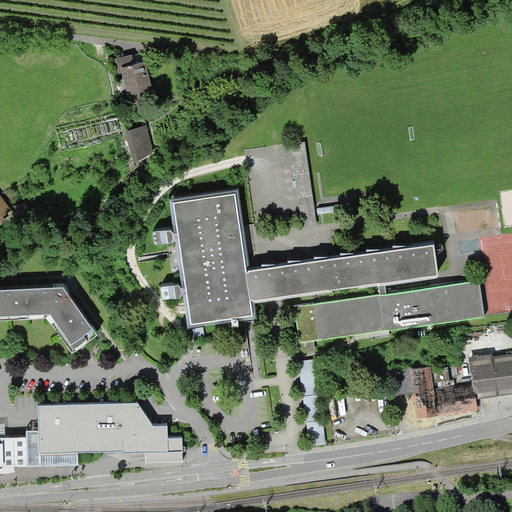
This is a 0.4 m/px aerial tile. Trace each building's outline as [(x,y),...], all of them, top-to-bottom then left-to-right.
[(146,72),(143,61),(131,64),(129,56),(115,60),(120,80),(124,79),(127,91),(146,86),(143,73),(146,72)] [(136,104),(139,103),(136,91),(128,94),(130,104),(136,103),(136,104)] [(147,115),(163,111),(162,106),(146,110),(147,115)] [(131,156),(150,151),(144,129),(125,133),(131,156)] [(303,141),(290,143),(302,226),(315,224),(303,141)] [(252,312),(250,297),(245,269),(234,190),(233,190),(172,198),(172,199),(176,229),(172,230),(171,230),(170,228),(169,227),(153,229),(152,230),(151,232),(153,240),(154,242),(170,240),(172,239),(172,237),(177,236),(184,284),(179,285),(178,283),(176,282),(161,284),(160,285),(159,287),(161,295),(161,297),(162,297),(178,295),(179,294),(180,292),(181,292),(185,291),(189,321),(190,322),(251,313),(252,312)] [(20,223),(26,219),(17,205),(11,208),(13,213),(14,212),(20,223)] [(247,269),(245,269),(250,297),(251,297),(251,299),(272,296),(376,280),(378,294),(385,293),(383,280),(438,272),(433,241),(405,245),(405,243),(392,243),(392,247),(379,249),(379,247),(365,247),(366,250),(353,252),(352,251),(339,251),(340,254),(326,256),(326,255),(313,254),(313,258),(300,260),(300,258),(287,258),(287,262),(274,264),(274,262),(267,262),(260,262),(261,266),(247,268),(247,269)] [(378,294),(343,299),(348,336),(415,326),(416,333),(431,331),(430,324),(483,316),(478,280),(477,279),(385,293),(378,294)] [(52,287),(25,288),(27,317),(36,316),(35,312),(49,311),(52,316),(72,303),(65,293),(67,291),(62,284),(52,284),(52,287)] [(18,317),(27,317),(25,288),(0,289),(0,313),(18,312),(18,317)] [(312,341),(348,336),(343,299),(292,306),(298,343),(292,343),(293,349),(300,348),(299,348),(299,343),(305,342),(306,350),(313,349),(312,341)] [(96,332),(91,325),(89,327),(72,303),(52,316),(49,319),(54,327),(58,324),(69,340),(65,343),(71,351),(96,332)] [(511,352),(469,357),(475,399),(511,394),(511,352)] [(313,359),(298,361),(310,446),(325,444),(313,359)] [(167,436),(166,424),(152,424),(144,412),(136,401),(36,403),(37,417),(37,430),(37,432),(30,432),(31,441),(38,441),(38,447),(38,453),(77,452),(121,451),(121,452),(122,452),(144,452),(144,462),(182,461),(181,436),(167,436)] [(26,430),(26,435),(27,466),(77,465),(77,452),(38,453),(38,447),(38,441),(31,441),(30,432),(37,432),(37,430),(26,430)] [(2,469),(0,468),(0,474),(14,473),(14,466),(19,466),(27,466),(26,435),(18,436),(8,436),(8,441),(5,441),(2,442),(2,446),(2,469)] [(0,436),(0,468),(2,469),(2,446),(2,442),(5,441),(8,441),(8,436),(0,436)]
